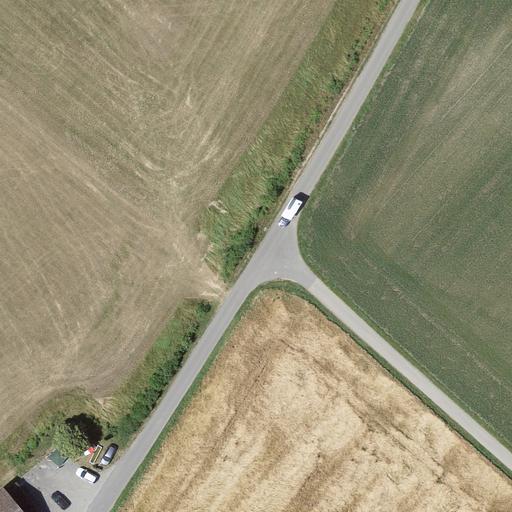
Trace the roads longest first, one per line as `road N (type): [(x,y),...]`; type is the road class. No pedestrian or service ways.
road 1 (unclassified): [(413,0),(271,249),(98,511)]
road 2 (track): [(271,249),(511,461)]
